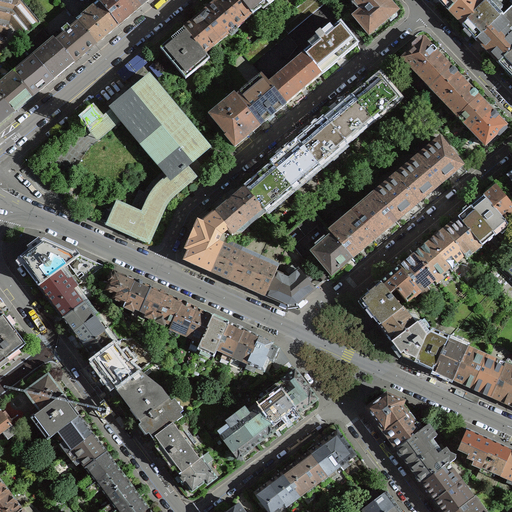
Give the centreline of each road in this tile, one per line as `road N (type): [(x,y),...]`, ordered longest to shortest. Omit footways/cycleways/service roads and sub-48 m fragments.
road 1 (residential): [(427,14),(196,201),(156,268)]
road 2 (residential): [(302,333),(338,292),(511,149)]
road 3 (tertiary): [(0,151),(178,0)]
road 4 (residential): [(511,429),(302,333)]
road 5 (residential): [(181,511),(57,348)]
road 6 (residential): [(156,268),(0,209)]
road 7 (residential): [(302,333),(156,268)]
road 8 (residential): [(318,421),(191,511)]
road 9 (residential): [(427,14),(511,103)]
